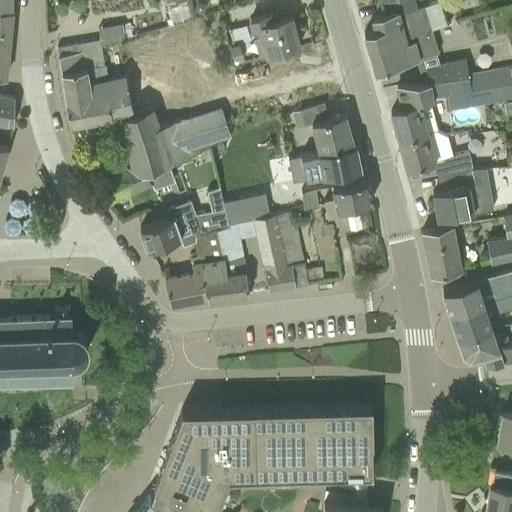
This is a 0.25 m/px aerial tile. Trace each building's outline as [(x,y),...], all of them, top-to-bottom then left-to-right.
[(197,0),(194,10),(204,13),(207,3),(197,0)] [(364,31),(368,45),(375,70),(377,69),(421,57),(439,51),(432,26),(424,1),(396,9),(374,15),(377,27),(364,31)] [(0,75),(5,76),(10,25),(11,8),(0,7),(0,75)] [(276,11),(248,18),(259,55),(265,54),(265,53),(299,44),(291,14),(278,18),(276,11)] [(123,21),(102,22),(103,36),(124,35),(123,21)] [(99,37),(57,45),(64,83),(105,75),(101,43),(100,37),(99,37)] [(173,38),(128,48),(138,101),(185,91),(176,52),(173,38)] [(239,42),(229,45),(234,60),(243,58),(239,42)] [(465,56),(425,65),(429,81),(433,96),(447,94),(449,109),(495,101),(511,97),(511,72),(511,66),(511,64),(468,72),(465,56)] [(271,108),(322,94),(314,65),(263,79),(271,108)] [(105,75),(64,83),(70,121),(133,108),(124,71),(105,75)] [(429,81),(397,84),(397,85),(404,106),(430,100),(433,99),(433,96),(429,81)] [(0,169),(7,144),(0,141),(0,120),(13,122),(14,95),(13,95),(13,94),(0,92),(0,169)] [(324,100),(299,107),(304,124),(311,122),(318,148),(335,145),(353,141),(345,111),(328,116),(324,100)] [(404,106),(390,110),(398,139),(428,130),(429,132),(429,130),(436,129),(438,128),(430,100),(404,106)] [(130,163),(91,179),(107,201),(152,182),(147,168),(197,151),(230,135),(221,106),(160,124),(154,105),(116,117),(130,163)] [(428,130),(398,139),(406,166),(406,167),(435,159),(438,172),(473,168),(469,149),(453,153),(448,135),(436,129),(429,130),(429,132),(428,130)] [(318,149),(287,155),(292,180),(323,174),(360,167),(355,142),(353,142),(353,141),(335,145),(318,148),(318,149)] [(441,188),(433,189),(439,216),(474,210),(493,206),(486,167),(473,168),(438,172),(441,188)] [(333,196),(324,198),(327,217),(330,216),(359,211),(358,202),(372,199),(367,177),(364,178),(331,184),(333,196)] [(207,189),(212,208),(225,206),(223,198),(220,185),(207,189)] [(316,187),(299,189),(302,206),(318,203),(316,187)] [(223,198),(225,206),(229,223),(252,217),(268,213),(263,190),(223,198)] [(173,214),(140,225),(147,246),(180,235),(193,230),(194,234),(217,226),(229,223),(225,206),(212,208),(195,212),(190,199),(170,205),(173,214)] [(511,210),(502,212),(506,234),(511,233),(511,210)] [(268,213),(252,217),(256,232),(266,278),(268,288),(295,284),(291,261),(286,262),(275,212),(268,213)] [(453,222),(422,228),(425,246),(431,273),(462,267),(453,222)] [(165,278),(164,278),(171,303),(208,296),(200,261),(224,257),(217,226),(194,234),(197,255),(191,256),(193,272),(165,278)] [(511,233),(506,234),(487,236),(490,260),(511,255),(511,233)] [(224,257),(200,261),(208,296),(249,290),(242,254),(224,257)] [(322,265),(305,267),(307,277),(323,275),(322,265)] [(477,277),(442,288),(450,311),(511,291),(511,271),(500,275),(499,272),(477,278),(477,277)] [(511,291),(450,311),(457,332),(481,326),(492,323),(489,313),(511,305),(511,291)] [(0,381),(72,380),(71,366),(71,360),(72,360),(73,360),(74,360),(75,360),(76,360),(77,359),(78,359),(79,358),(80,358),(82,356),(84,355),(85,352),(86,350),(87,347),(87,344),(87,342),(86,339),(85,337),(84,335),(83,334),(82,333),(81,332),(79,331),(78,330),(77,330),(75,329),(74,329),(72,329),(71,329),(69,304),(54,305),(55,313),(5,315),(0,315),(0,381)] [(481,326),(457,332),(463,350),(469,355),(481,350),(486,362),(503,360),(511,359),(511,342),(509,343),(505,330),(495,333),(492,323),(481,326)] [(148,493),(133,511),(217,511),(215,511),(229,473),(372,470),(372,440),(373,440),(372,402),(222,406),(181,407),(154,483),(151,494),(148,493)] [(511,412),(501,411),(496,440),(511,442),(511,412)] [(489,483),(483,511),(511,511),(511,470),(493,467),(490,483),(489,483)] [(380,511),(381,508),(373,506),(323,498),(320,511),(380,511)]
